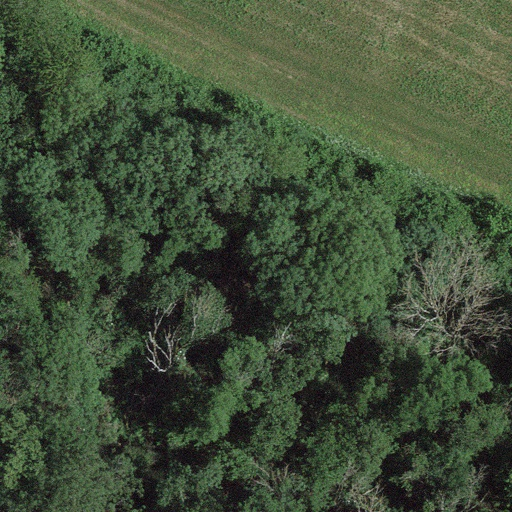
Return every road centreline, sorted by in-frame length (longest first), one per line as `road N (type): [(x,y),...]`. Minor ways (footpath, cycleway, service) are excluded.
road 1 (track): [(9,0),(398,209)]
road 2 (track): [(0,414),(129,511)]
